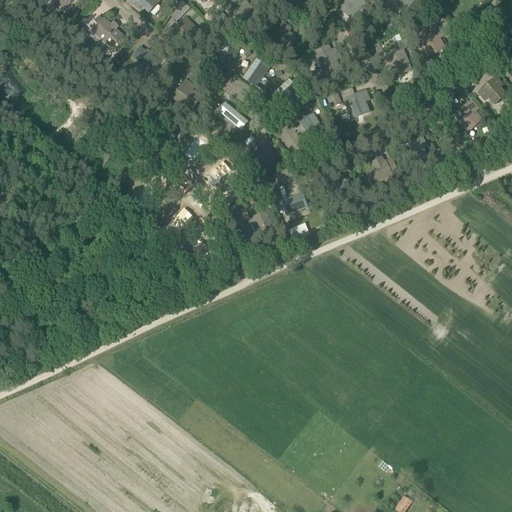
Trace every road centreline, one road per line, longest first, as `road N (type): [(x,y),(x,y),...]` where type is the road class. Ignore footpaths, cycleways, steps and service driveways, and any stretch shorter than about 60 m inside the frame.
road 1 (track): [(511,169),(176,319)]
road 2 (unknown): [(282,0),(331,30),(389,96),(457,138),(492,177)]
road 3 (track): [(176,319),(0,395)]
